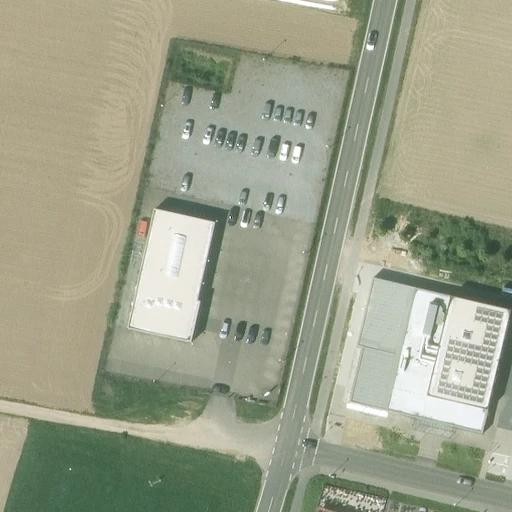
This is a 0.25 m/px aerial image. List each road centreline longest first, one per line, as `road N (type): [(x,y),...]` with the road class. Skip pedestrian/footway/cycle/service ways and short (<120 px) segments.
road 1 (tertiary): [(387,0),(288,447)]
road 2 (unclassified): [(511,500),(288,447)]
road 3 (track): [(0,410),(202,441)]
